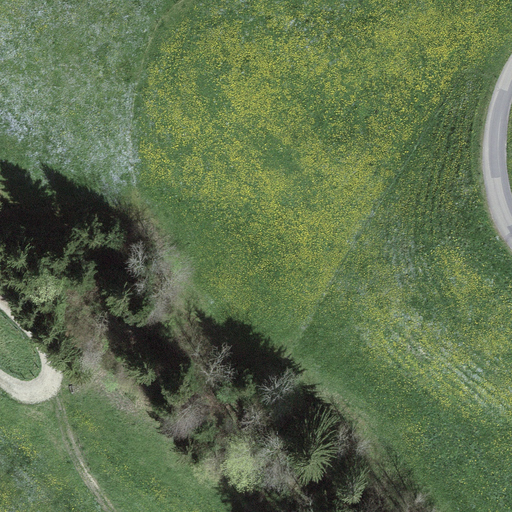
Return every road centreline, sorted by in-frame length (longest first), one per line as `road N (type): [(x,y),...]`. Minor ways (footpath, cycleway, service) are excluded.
road 1 (track): [(511,226),(494,144),(511,72)]
road 2 (track): [(0,299),(50,368),(45,387),(34,392),(0,378)]
